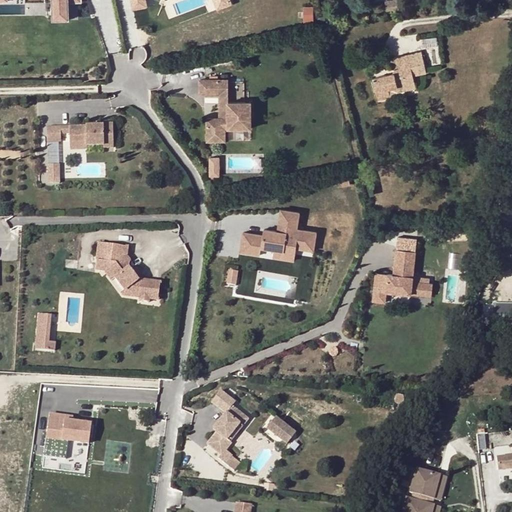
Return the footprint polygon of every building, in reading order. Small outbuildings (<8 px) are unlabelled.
[(82,2),(81,0),(54,0),(55,12),(69,12),(69,3),(82,2)] [(146,0),(132,0),(135,10),(148,7),(146,0)] [(230,0),(212,0),(215,9),(231,4),(230,0)] [(69,12),(55,12),(55,22),(70,22),(69,12)] [(422,51),(408,54),(412,71),(425,68),(422,51)] [(394,73),(374,78),(379,100),(391,97),(389,90),(415,83),(412,71),(408,54),(390,58),(394,73)] [(230,95),(229,80),(205,80),(205,96),(220,95),(230,95)] [(391,97),(398,95),(397,92),(416,88),(415,83),(389,90),(391,97)] [(230,103),(230,95),(220,95),(221,119),(229,119),(229,103),(230,103)] [(252,129),(252,103),(230,103),(229,103),(229,119),(221,119),(208,120),(209,142),(223,142),(222,129),(226,129),(252,129)] [(116,149),(115,125),(105,125),(105,127),(99,127),(99,130),(95,130),(95,127),(49,129),(50,144),(63,143),(63,136),(71,135),(72,144),(88,143),(89,147),(105,147),(106,149),(116,149)] [(88,143),(72,144),(72,151),(89,151),(89,147),(88,143)] [(211,158),(212,171),(221,170),(221,158),(211,158)] [(62,166),(51,166),(51,185),(62,185),(62,166)] [(212,171),(212,181),(217,181),(217,177),(221,177),(221,170),(212,171)] [(271,248),(269,257),(290,261),(293,247),(311,250),(314,233),(295,229),(299,212),(277,208),(273,228),(259,225),(258,234),(239,230),(235,252),(256,256),(258,245),(271,248)] [(142,298),(141,302),(150,303),(150,299),(160,301),(162,283),(139,280),(139,279),(131,269),(130,268),(131,261),(128,256),(129,247),(100,243),(97,270),(106,272),(110,272),(112,271),(115,275),(114,278),(126,293),(134,294),(134,297),(142,298)] [(413,282),(416,251),(396,250),(395,271),(398,271),(397,276),(394,275),(376,274),(374,302),(387,303),(388,292),(422,295),(423,283),(413,282)] [(131,269),(139,279),(140,279),(141,277),(141,276),(141,274),(141,272),(140,270),(138,269),(136,268),(133,268),(132,269),(131,269)] [(228,269),(225,283),(236,286),(240,272),(228,269)] [(124,296),(134,297),(134,294),(126,293),(114,278),(115,275),(112,271),(110,272),(106,272),(124,296)] [(434,283),(423,283),(422,295),(433,296),(434,283)] [(486,317),(511,316),(511,302),(486,303),(486,317)] [(38,321),(36,341),(48,342),(50,322),(38,321)] [(48,342),(36,341),(35,350),(55,351),(55,342),(48,342)] [(89,387),(89,399),(125,399),(125,387),(89,387)] [(220,391),(211,403),(225,414),(212,429),(216,432),(207,444),(221,456),(231,444),(227,441),(240,425),(243,427),(248,420),(232,407),(235,403),(220,391)] [(89,444),(91,425),(72,422),(65,421),(66,417),(50,415),(44,457),(66,460),(68,441),(89,444)] [(275,417),(266,428),(285,444),(294,432),(275,417)] [(227,441),(231,444),(243,427),(240,425),(227,441)] [(511,455),(496,457),(498,471),(511,469),(511,455)] [(434,511),(433,511),(435,507),(439,508),(445,485),(422,479),(416,501),(419,502),(418,507),(412,506),(410,511),(434,511)] [(451,487),(445,485),(439,508),(444,510),(451,487)]
